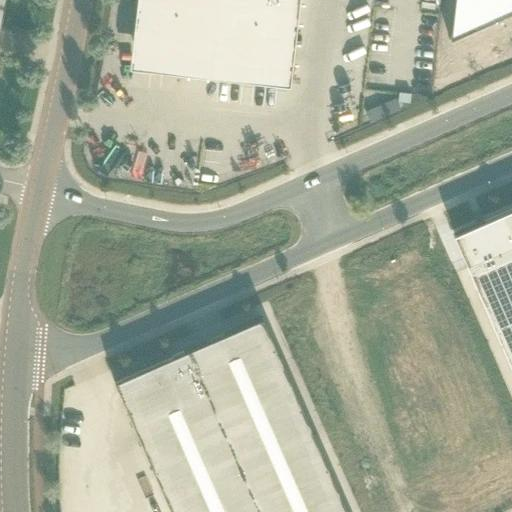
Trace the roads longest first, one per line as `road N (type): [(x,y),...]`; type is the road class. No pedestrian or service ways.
road 1 (unclassified): [(20,351),(69,351),(136,328),(347,233)]
road 2 (unclassified): [(321,177),(228,217),(178,224),(43,189)]
road 3 (unclassified): [(511,94),(321,177)]
road 4 (tertiary): [(80,0),(43,189)]
road 5 (unclassified): [(347,233),(511,163)]
road 6 (tertiary): [(43,189),(20,351)]
road 7 (tertiary): [(20,351),(16,511)]
